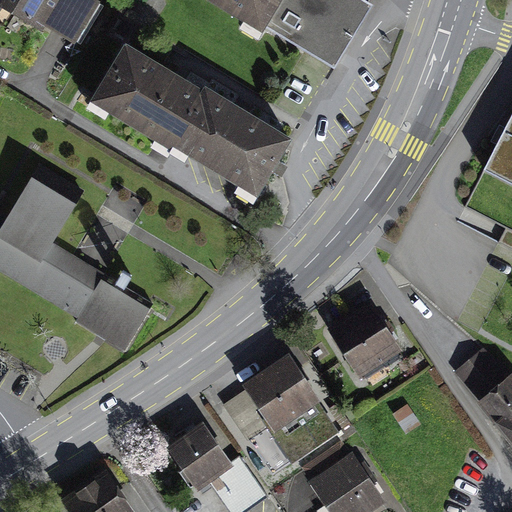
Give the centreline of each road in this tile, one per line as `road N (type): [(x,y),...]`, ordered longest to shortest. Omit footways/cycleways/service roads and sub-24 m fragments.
road 1 (primary): [(34,461),(215,341),(340,230)]
road 2 (residential): [(511,472),(366,255),(340,230)]
road 3 (primary): [(340,230),(399,140),(449,14)]
